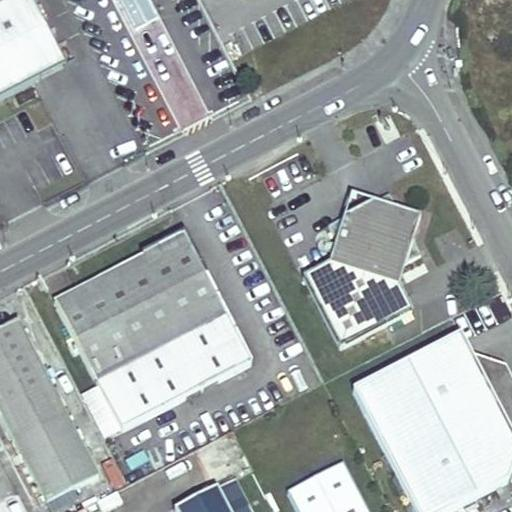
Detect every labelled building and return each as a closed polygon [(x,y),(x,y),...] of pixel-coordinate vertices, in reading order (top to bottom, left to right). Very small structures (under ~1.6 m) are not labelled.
[(31,0),(11,0),(0,6),(0,101),(67,67),(31,0)] [(158,19),(147,0),(127,0),(121,3),(136,31),(158,19)] [(332,264),(304,279),(341,348),(412,311),(399,286),(392,271),(408,262),(423,254),(415,239),(423,218),(399,210),(392,194),(331,226),(338,240),(347,257),(332,264)] [(186,236),(55,304),(123,432),(254,364),(186,236)] [(338,240),(332,264),(347,257),(338,240)] [(399,286),(408,262),(392,271),(399,286)] [(20,322),(0,332),(0,415),(47,505),(99,477),(20,322)] [(461,338),(353,393),(414,511),(455,511),(509,485),(511,473),(511,381),(507,372),(472,360),(461,338)] [(366,511),(343,466),(287,494),(296,511),(366,511)] [(252,511),(250,509),(243,511),(228,511),(217,491),(177,511),(252,511)]
